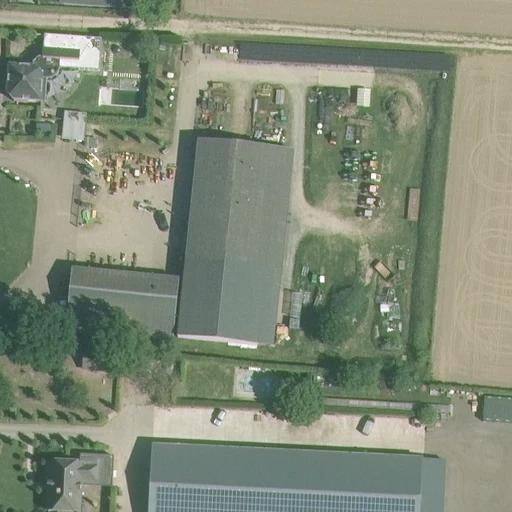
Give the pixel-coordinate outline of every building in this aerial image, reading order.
[(61,0),(61,5),(123,10),(123,0),(61,0)] [(9,67),(7,95),(10,95),(14,99),(13,102),(46,104),(47,80),(53,79),(58,75),(60,69),(100,72),(102,41),(44,37),(43,59),(39,59),(33,64),(33,68),(9,67)] [(238,61),(383,64),(383,50),(238,47),(238,61)] [(83,141),(85,114),(63,112),(61,140),(83,141)] [(52,127),(37,126),(37,134),(51,135),(52,127)] [(275,349),(282,275),(294,154),(198,144),(186,265),(178,339),(275,349)] [(182,282),(72,271),(66,333),(173,344),(175,324),(177,324),(182,282)] [(94,353),(92,372),(116,373),(117,355),(94,353)] [(287,405),(451,415),(451,406),(287,396),(287,405)] [(153,447),(149,511),(443,511),(446,462),(153,447)] [(47,464),(46,491),(50,492),(48,511),(80,511),(80,509),(81,487),(83,487),(112,488),(114,459),(81,457),(81,465),(47,464)]
